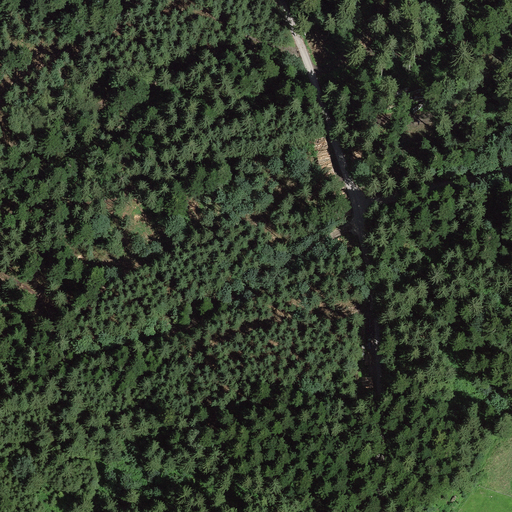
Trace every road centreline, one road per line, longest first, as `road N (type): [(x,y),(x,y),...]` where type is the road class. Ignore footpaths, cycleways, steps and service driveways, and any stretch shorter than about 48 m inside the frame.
road 1 (track): [(0,401),(275,294),(365,217)]
road 2 (unclassified): [(365,217),(382,511)]
road 3 (unclassified): [(365,217),(272,0)]
road 4 (unclassified): [(511,170),(365,217)]
